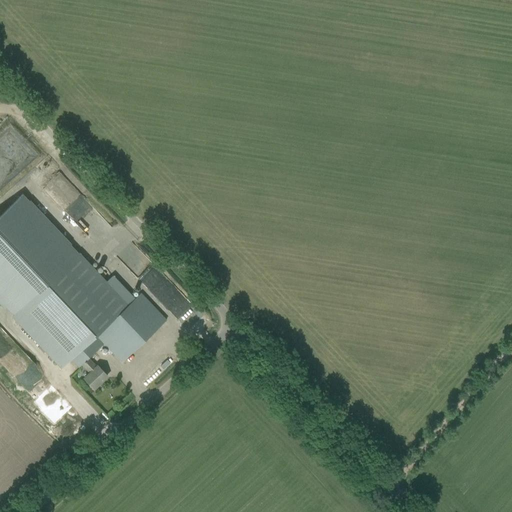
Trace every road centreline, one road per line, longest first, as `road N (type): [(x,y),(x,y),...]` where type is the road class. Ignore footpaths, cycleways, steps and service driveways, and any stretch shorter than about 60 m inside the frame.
road 1 (unclassified): [(234,324),(0,80)]
road 2 (unclassified): [(33,511),(234,324)]
road 3 (unclassified): [(411,511),(234,324)]
road 4 (track): [(389,487),(511,346)]
